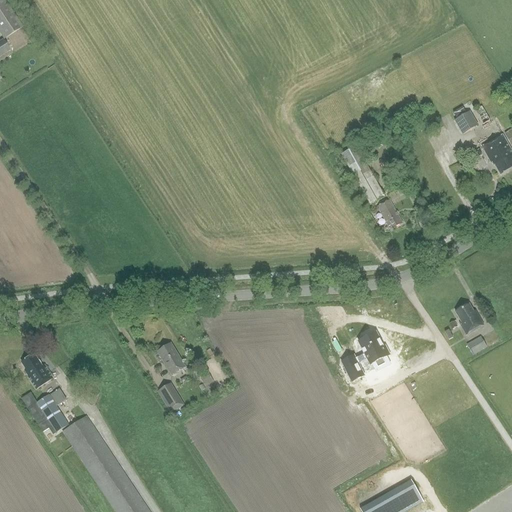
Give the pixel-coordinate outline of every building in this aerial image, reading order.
[(4,40),(22,27),(3,0),(0,0),(0,34),(3,39),(3,40),(4,40)] [(0,57),(11,50),(4,40),(3,40),(3,39),(0,40),(0,57)] [(486,124),(506,113),(498,98),(478,109),(486,124)] [(467,113),(463,107),(454,113),(457,119),(467,113)] [(454,121),(462,135),(478,126),(470,112),(467,113),(457,119),(454,121)] [(501,175),(511,168),(511,151),(503,136),(482,147),(491,163),(493,162),(501,175)] [(365,198),(370,206),(386,198),(357,147),(341,155),(365,198)] [(482,155),(479,150),(472,154),(475,160),(482,155)] [(390,201),(378,208),(389,227),(391,226),(393,230),(403,224),(390,201)] [(466,336),(484,326),(476,311),(473,312),(469,305),(456,312),(462,324),(460,325),(466,336)] [(455,322),(449,325),(453,330),(458,328),(455,322)] [(445,333),(449,341),(453,339),(449,331),(445,333)] [(358,364),(367,359),(370,366),(390,356),(385,347),(383,348),(376,333),(375,334),(374,332),(367,335),(368,337),(358,342),(364,354),(355,358),(354,356),(341,363),(351,382),(364,376),(358,364)] [(481,338),(467,346),(473,356),(487,348),(481,338)] [(173,377),(186,368),(171,344),(158,352),(173,377)] [(35,355),(22,363),(26,370),(25,371),(29,377),(28,377),(36,390),(53,379),(45,367),(43,368),(35,355)] [(201,379),(206,388),(212,384),(214,383),(209,374),(206,376),(201,379)] [(171,385),(159,393),(172,413),(184,406),(171,385)] [(352,397),(355,403),(362,399),(359,393),(352,397)] [(53,436),(69,426),(49,396),(28,409),(43,433),(49,429),(53,436)] [(115,511),(149,511),(87,417),(63,433),(115,511)] [(361,511),(407,511),(424,502),(412,481),(361,511)]
